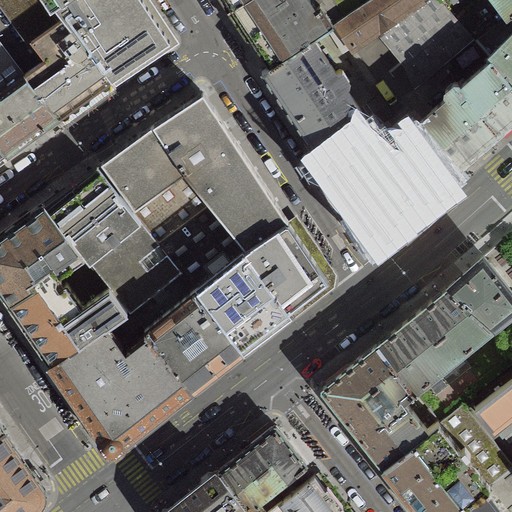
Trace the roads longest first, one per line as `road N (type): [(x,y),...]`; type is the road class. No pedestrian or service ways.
road 1 (residential): [(210,45),(374,294)]
road 2 (residential): [(0,197),(210,45)]
road 3 (tertiary): [(275,372),(105,504)]
road 4 (residential): [(105,504),(0,356)]
road 5 (tertiary): [(511,178),(374,294)]
road 6 (residential): [(385,511),(275,372)]
road 7 (tertiary): [(374,294),(275,372)]
